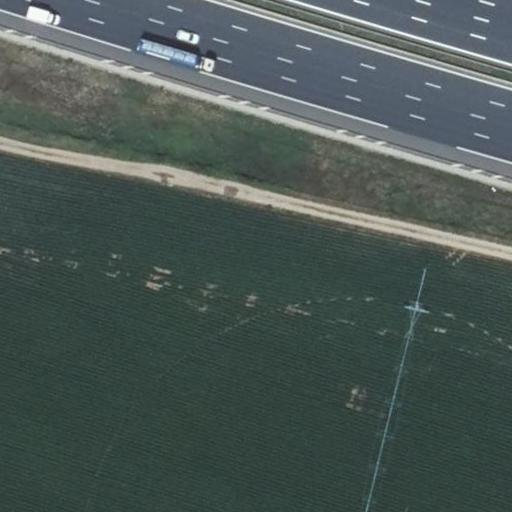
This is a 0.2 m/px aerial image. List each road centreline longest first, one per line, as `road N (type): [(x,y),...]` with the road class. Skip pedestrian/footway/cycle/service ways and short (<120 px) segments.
road 1 (track): [(0,140),(511,257)]
road 2 (motorway): [(76,0),(511,129)]
